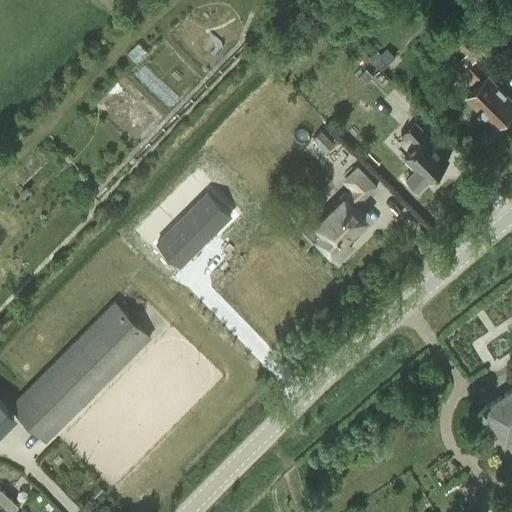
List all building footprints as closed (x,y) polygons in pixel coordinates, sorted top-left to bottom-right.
[(511,98),(474,61),(484,50),(468,35),(456,46),(464,54),(452,66),(474,87),(466,96),(494,124),(511,105),(511,98)] [(366,69),(357,77),(364,84),(373,76),(366,69)] [(415,147),(406,155),(418,168),(403,182),(413,193),(445,163),(431,148),(434,145),(414,125),(400,136),(405,142),(409,137),(415,147)] [(334,144),(321,131),(312,138),(325,152),(334,144)] [(337,259),(350,246),(344,239),(365,218),(352,204),(372,186),(357,170),(345,181),(352,189),(316,223),(310,217),(300,227),(314,242),(318,238),(337,259)] [(207,190),(154,242),(179,267),(232,215),(207,190)] [(46,443),(151,337),(114,300),(9,405),(46,443)] [(511,387),(482,408),(505,441),(511,451),(511,387)] [(0,435),(18,418),(0,400),(0,435)] [(0,511),(13,511),(18,506),(0,488),(0,487),(0,511)] [(511,511),(511,498),(488,509),(489,511),(511,511)]
